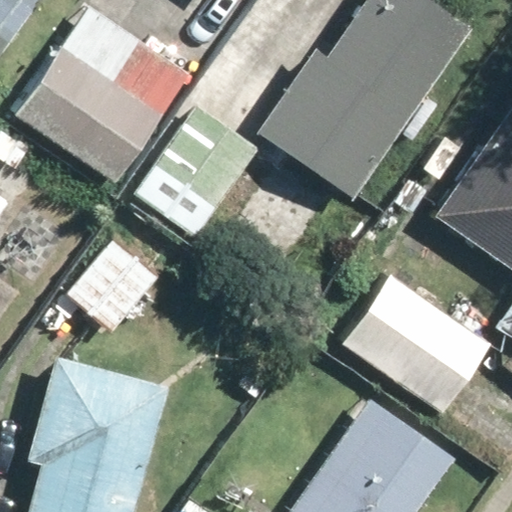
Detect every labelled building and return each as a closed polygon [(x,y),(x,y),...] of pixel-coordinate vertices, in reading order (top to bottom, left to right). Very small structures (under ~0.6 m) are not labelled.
[(0,0),(0,49),(35,0),(0,0)] [(354,0),(256,132),(338,193),(464,26),(429,0),(354,0)] [(53,50),(16,111),(114,170),(151,109),(53,50)] [(511,98),(436,214),(511,263),(511,98)] [(251,150),(192,110),(131,199),(191,239),(251,150)] [(478,278),(410,228),(385,263),(454,312),(478,278)] [(67,300),(111,329),(147,273),(103,244),(67,300)] [(387,272),(337,338),(433,411),(483,345),(387,272)] [(511,305),(498,326),(511,335),(511,305)] [(11,511),(123,511),(156,396),(52,367),(11,511)] [(282,511),(412,511),(454,457),(369,393),(279,510),(282,511)]
